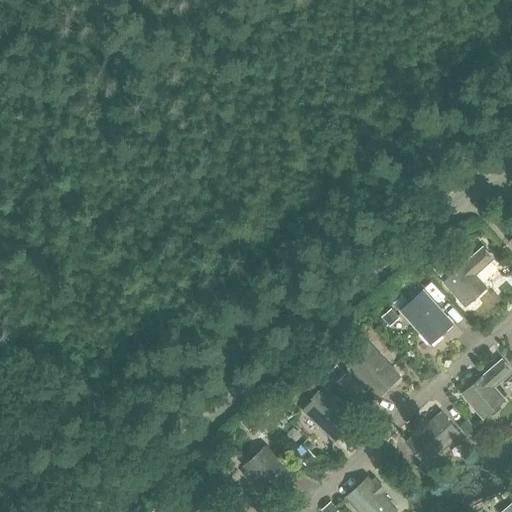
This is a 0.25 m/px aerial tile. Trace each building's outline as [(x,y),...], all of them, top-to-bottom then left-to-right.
[(484,247),(444,282),(467,308),(487,290),(476,277),(496,259),(484,247)] [(423,290),(400,310),(431,346),(455,325),(423,290)] [(369,344),(346,365),(378,399),(401,378),(369,344)] [(511,369),(502,358),(462,394),(484,419),(505,401),(494,389),(511,373),(511,369)] [(326,388),(303,411),(336,443),(358,419),(326,388)] [(441,411),(406,441),(426,464),(461,435),(441,411)] [(246,464),(253,472),(248,476),(256,485),(261,480),(273,494),(294,474),(267,444),(246,464)] [(392,511),(395,510),(381,495),(387,490),(379,481),(373,486),(366,479),(346,497),(359,511),(392,511)]
